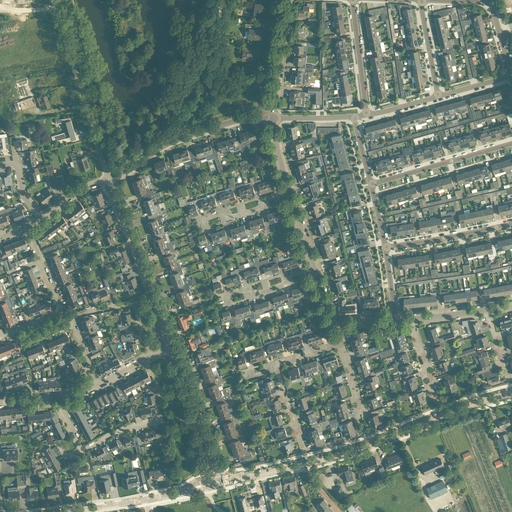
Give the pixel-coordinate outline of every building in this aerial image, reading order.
[(256,1),(251,1),(246,0),(245,7),(251,8),(251,6),(255,6),(254,15),(261,16),(262,7),(262,4),(256,3),(256,1)] [(307,10),(309,11),(309,9),(314,9),(314,8),(314,3),(307,3),(307,6),(304,6),(304,7),(303,7),(299,7),(299,17),(308,18),(308,13),(307,13),(307,10)] [(402,8),(399,8),(400,17),(401,16),(401,17),(412,14),(411,8),(410,9),(409,9),(408,5),(408,4),(401,4),(402,8)] [(341,6),(340,6),(340,5),(335,6),(335,7),(332,7),(332,8),(333,10),(325,11),(326,15),(334,14),(341,13),(340,6),(341,6)] [(435,12),(433,12),(434,18),(436,24),(447,21),(446,19),(443,20),(442,16),(440,17),(437,18),(435,12)] [(466,24),(471,23),(474,22),(485,20),(484,17),(482,18),(481,14),(477,15),(476,12),(469,14),(470,19),(465,21),(466,24)] [(376,15),(372,16),(369,16),(365,17),(366,24),(374,22),(374,19),(377,18),(376,15)] [(400,29),(402,28),(416,26),(416,24),(414,24),(413,20),(406,22),(406,25),(405,26),(405,25),(401,26),(399,26),(400,29)] [(485,20),(474,22),(476,28),(484,26),(483,23),(485,22),(485,20)] [(447,21),(436,24),(437,30),(445,28),(448,27),(447,21)] [(298,31),(298,33),(298,38),(302,38),(304,38),(305,37),(306,40),(313,42),(314,41),(314,40),(314,39),(313,40),(308,34),(309,29),(315,25),(316,26),(316,25),(316,24),(316,23),(315,23),(312,23),(306,22),(306,23),(304,25),(305,26),(304,26),(303,25),(301,28),(300,27),(304,24),(304,22),(299,22),(298,27),(299,27),(299,29),(298,29),(298,31)] [(376,29),(374,22),(366,24),(368,30),(376,29)] [(245,31),(245,37),(249,38),(262,40),(263,31),(255,30),(255,25),(245,24),(245,31)] [(337,34),(340,33),(345,33),(345,32),(344,26),(336,27),(337,34)] [(416,26),(402,28),(403,34),(416,32),(415,28),(417,28),(416,26)] [(484,26),(476,28),(477,32),(473,33),(474,35),(488,31),(487,29),(485,29),(484,26)] [(449,33),(450,33),(448,27),(445,28),(437,30),(439,36),(449,33)] [(378,28),(376,29),(368,30),(369,37),(377,35),(376,32),(378,31),(378,28)] [(474,37),(478,36),(479,40),(487,38),(486,35),(488,34),(488,31),(474,35),(474,37)] [(448,40),(447,37),(449,36),(449,33),(439,36),(440,42),(448,40)] [(370,43),(378,42),(377,35),(369,37),(370,40),(368,40),(369,44),(370,43)] [(407,50),(409,49),(415,48),(414,45),(418,44),(417,38),(405,40),(407,50)] [(451,39),(448,40),(440,42),(441,47),(441,48),(442,47),(443,51),(450,50),(453,49),(451,39)] [(335,41),(336,48),(344,47),(343,40),(335,41)] [(372,54),(382,52),(380,42),(378,42),(370,43),(371,47),(370,47),(370,50),(371,50),(372,54)] [(493,47),(490,47),(490,44),(485,45),(482,46),(482,44),(477,45),(478,51),(480,50),(480,52),(483,52),(493,49),(493,47)] [(298,53),(298,55),(306,55),(307,53),(303,53),(304,46),(295,45),(295,52),(298,53)] [(258,49),(253,49),(244,48),(243,60),(250,60),(255,61),(256,53),(258,54),(258,49)] [(418,51),(416,52),(415,48),(409,49),(411,59),(419,57),(420,57),(419,52),(418,52),(418,51)] [(452,53),(454,53),(453,49),(450,50),(443,51),(444,55),(441,56),(443,62),(453,59),(452,53)] [(482,58),(485,58),(492,56),(492,52),(494,52),(493,49),(483,52),(480,52),(482,58)] [(372,64),(380,63),(379,59),(381,59),(382,57),(381,56),(383,56),(382,52),(372,54),(373,57),(371,58),(372,61),(371,61),(371,62),(372,64)] [(306,55),(298,55),(298,57),(294,57),(294,64),(299,64),(303,65),(303,58),(306,58),(306,55)] [(493,59),(492,56),(485,58),(485,61),(483,62),(484,64),(496,61),(496,58),(493,59)] [(420,62),(421,62),(420,57),(419,57),(411,59),(407,59),(408,65),(412,65),(420,63),(420,62)] [(455,65),(456,65),(455,59),(453,59),(443,62),(444,67),(455,65)] [(346,60),(339,61),(339,65),(335,66),(334,67),(335,72),(346,71),(345,67),(348,67),(348,66),(347,64),(348,64),(348,60),(346,60)] [(496,61),(484,64),(484,67),(487,66),(488,70),(496,68),(495,64),(497,64),(496,61)] [(384,65),(381,65),(381,63),(380,63),(372,64),(374,71),(384,69),(385,69),(384,65)] [(445,74),(457,71),(455,65),(444,67),(445,74)] [(384,69),(374,71),(375,77),(383,76),(385,76),(384,69)] [(291,82),(291,83),(296,83),(302,84),(305,84),(305,72),(303,72),(298,71),(293,71),(295,71),(295,75),(293,75),(292,75),(291,79),(292,79),(292,82),(291,82)] [(347,74),(346,74),(346,71),(335,72),(335,73),(335,72),(330,73),(327,74),(328,78),(335,76),(336,83),(340,82),(348,81),(347,74)] [(459,77),(457,71),(445,74),(447,79),(449,79),(450,82),(455,81),(455,78),(459,77)] [(35,106),(27,76),(14,80),(20,101),(13,102),(16,111),(35,106)] [(375,77),(376,84),(384,83),(383,76),(375,77)] [(341,89),(349,87),(348,81),(340,82),(336,83),(337,90),(338,89),(341,89)] [(414,89),(417,88),(425,87),(423,81),(415,82),(412,83),(414,89)] [(376,84),(377,91),(385,89),(384,83),(376,84)] [(351,94),(350,94),(349,87),(341,89),(338,89),(338,93),(337,94),(337,96),(342,95),(351,94)] [(314,104),(322,104),(322,89),(308,88),(308,93),(314,93),(314,104)] [(500,90),(494,92),(496,99),(502,98),(500,93),(506,91),(506,88),(500,90)] [(377,98),(379,97),(387,96),(386,92),(389,92),(388,89),(385,89),(377,91),(378,94),(377,94),(377,98)] [(301,104),(301,99),(301,97),(300,97),(300,92),(295,91),(295,92),(291,92),(290,100),(291,100),(291,105),(296,105),(296,104),(301,104)] [(491,105),(490,101),(488,93),(482,95),(484,103),(485,106),(491,105)] [(40,109),(49,106),(45,94),(36,97),(40,109)] [(351,98),(352,97),(351,94),(342,95),(337,96),(335,97),(335,100),(336,105),(342,104),(342,106),(349,105),(349,101),(352,101),(352,100),(351,100),(351,98)] [(482,117),(482,115),(480,115),(480,113),(475,115),(473,106),(476,105),(477,109),(480,108),(479,104),(476,96),(470,98),(471,102),(469,103),(474,120),(482,117)] [(465,100),(459,101),(462,113),(468,112),(470,121),(474,120),(469,103),(466,103),(465,100)] [(460,114),(462,113),(459,101),(453,103),(455,111),(459,110),(460,114)] [(447,105),(449,112),(450,116),(456,114),(455,111),(453,103),(447,105)] [(433,111),(436,120),(439,120),(438,116),(444,114),(441,106),(435,108),(436,111),(433,111)] [(430,110),(424,111),(426,119),(427,122),(433,120),(433,121),(436,120),(433,111),(430,112),(430,110)] [(426,119),(424,111),(418,113),(420,121),(421,123),(427,122),(426,119)] [(418,113),(412,114),(415,125),(421,123),(420,121),(418,113)] [(406,116),(409,126),(410,127),(415,125),(412,114),(406,116)] [(404,129),(404,128),(409,126),(406,116),(401,118),(402,122),(399,123),(401,130),(404,129)] [(53,142),(70,137),(76,135),(78,134),(76,129),(73,130),(71,122),(71,121),(70,118),(65,118),(55,120),(56,124),(62,123),(65,132),(51,136),(53,142)] [(392,132),(397,131),(401,130),(399,123),(396,124),(395,119),(389,121),(392,132)] [(481,122),(481,119),(476,121),(473,122),(475,128),(478,127),(477,124),(482,123),(481,122)] [(385,130),(389,129),(390,133),(392,133),(392,132),(389,121),(383,123),(385,130)] [(386,134),(385,130),(383,123),(377,124),(379,132),(383,131),(384,135),(386,134)] [(507,136),(504,125),(499,126),(502,136),(505,135),(505,136),(507,136)] [(373,134),(371,126),(366,127),(366,131),(364,131),(363,131),(366,140),(370,138),(375,137),(373,134)] [(289,138),(297,137),(296,127),(287,129),(288,132),(289,132),(289,134),(288,134),(289,138)] [(335,128),(332,128),(332,134),(332,136),(333,142),(342,139),(341,134),(343,134),(343,133),(338,134),(335,135),(335,128)] [(494,128),(489,129),(492,138),(495,138),(495,139),(497,139),(494,128)] [(254,130),(247,132),(250,141),(254,140),(255,144),(258,143),(259,145),(260,145),(263,144),(260,133),(260,135),(256,136),(254,130)] [(479,132),(480,137),(482,141),(485,140),(485,142),(487,141),(484,131),(479,132)] [(251,145),(250,141),(247,132),(240,134),(242,141),(238,142),(238,140),(240,150),(241,152),(244,151),(243,148),(247,146),(251,145)] [(473,134),(468,135),(471,145),(474,144),(474,145),(476,145),(475,140),(473,134)] [(19,145),(19,147),(19,148),(19,149),(20,149),(21,149),(21,148),(21,147),(22,147),(22,149),(28,148),(27,143),(26,139),(22,139),(16,140),(15,136),(9,137),(10,145),(14,144),(14,146),(19,145)] [(5,142),(8,142),(8,137),(7,137),(0,137),(0,149),(1,149),(1,151),(7,150),(6,149),(6,145),(5,142)] [(319,147),(318,144),(317,137),(313,138),(303,140),(303,144),(313,142),(316,141),(317,147),(319,147)] [(464,148),(466,148),(463,137),(458,138),(461,147),(464,147),(464,148)] [(226,141),(228,149),(234,147),(235,151),(240,150),(238,140),(234,141),(233,138),(226,141)] [(333,142),(330,142),(331,148),(334,147),(344,145),(342,139),(333,142)] [(448,141),(449,146),(450,150),(454,150),(454,151),(456,150),(453,140),(448,141)] [(223,151),(228,149),(226,141),(218,143),(219,146),(216,147),(215,147),(216,149),(218,157),(220,156),(224,155),(223,151)] [(292,152),(300,150),(303,150),(302,143),(299,144),(299,143),(290,145),(292,152)] [(216,149),(212,150),(210,144),(208,145),(203,146),(206,157),(207,159),(211,157),(215,159),(220,173),(223,172),(220,161),(218,157),(216,149)] [(438,156),(440,155),(437,144),(432,146),(434,155),(438,154),(438,156)] [(202,158),(206,157),(203,146),(198,148),(196,148),(198,155),(194,156),(196,163),(200,161),(201,161),(201,160),(203,160),(202,158)] [(417,150),(414,151),(412,146),(407,147),(410,159),(413,158),(414,161),(418,160),(418,162),(420,161),(417,150)] [(403,154),(400,155),(404,166),(405,165),(405,164),(408,163),(407,160),(410,159),(407,147),(402,149),(403,154)] [(427,147),(422,149),(424,158),(428,157),(428,159),(430,158),(427,147)] [(193,152),(189,153),(188,149),(180,152),(183,161),(184,163),(188,162),(190,166),(192,165),(194,171),(198,170),(196,163),(194,156),(193,152)] [(27,166),(32,165),(38,164),(39,162),(38,160),(37,159),(35,160),(33,150),(27,151),(27,155),(25,155),(26,155),(27,158),(26,158),(27,166)] [(300,150),(292,152),(293,159),(301,157),(304,156),(304,153),(301,154),(300,150)] [(173,167),(178,166),(179,165),(179,162),(183,161),(180,152),(173,154),(173,155),(174,158),(171,160),(171,159),(170,159),(173,167)] [(404,166),(400,155),(400,152),(395,153),(395,156),(398,166),(401,165),(402,166),(404,166)] [(71,155),(74,165),(76,172),(81,171),(89,169),(89,168),(88,168),(86,161),(87,161),(85,157),(76,160),(75,154),(71,155)] [(385,159),(388,169),(391,168),(392,169),(394,169),(390,158),(385,159)] [(384,172),(380,160),(380,159),(375,160),(375,162),(376,164),(373,165),(375,171),(378,170),(378,171),(381,171),(382,172),(384,172)] [(158,162),(154,163),(157,172),(167,168),(170,177),(174,175),(169,160),(165,162),(164,160),(161,161),(160,160),(158,161),(158,162)] [(304,163),(303,160),(300,161),(296,163),(297,168),(295,168),(297,174),(306,171),(305,169),(306,168),(310,167),(308,162),(304,163)] [(340,168),(341,171),(347,170),(346,167),(351,165),(349,166),(348,160),(338,163),(340,168)] [(511,172),(511,169),(508,160),(504,161),(503,161),(505,170),(506,174),(511,172)] [(503,161),(497,163),(500,172),(505,170),(503,161)] [(500,172),(497,163),(492,164),(494,173),(500,172)] [(46,166),(50,181),(51,187),(58,185),(59,187),(65,185),(63,178),(63,177),(62,177),(62,175),(57,176),(56,173),(55,173),(52,164),(46,166)] [(489,167),(487,168),(486,166),(481,168),(484,177),(485,180),(488,179),(489,177),(492,176),(489,167)] [(30,182),(35,181),(37,181),(36,174),(39,174),(37,167),(31,168),(32,172),(29,172),(30,178),(29,178),(30,182)] [(337,176),(341,174),(344,174),(345,179),(354,177),(352,172),(354,171),(351,172),(350,169),(347,170),(341,171),(336,173),(337,176)] [(471,170),(474,179),(477,179),(477,180),(479,180),(476,169),(471,170)] [(306,171),(297,174),(299,179),(301,178),(302,183),(307,182),(309,181),(314,180),(317,179),(319,178),(319,176),(316,177),(313,178),(311,171),(308,172),(307,173),(306,171)] [(470,183),(469,181),(466,172),(461,173),(464,182),(465,184),(470,183)] [(144,185),(148,184),(145,176),(144,174),(136,177),(137,177),(138,177),(139,180),(133,182),(135,189),(144,185)] [(11,194),(15,193),(14,183),(13,183),(11,176),(10,175),(9,175),(8,175),(7,175),(7,176),(6,176),(6,177),(4,178),(4,177),(4,178),(1,178),(2,185),(5,185),(10,184),(11,188),(12,190),(10,190),(5,191),(5,192),(3,192),(4,196),(5,195),(11,194)] [(276,183),(274,176),(269,177),(267,178),(268,181),(265,182),(268,191),(274,189),(273,185),(273,184),(276,183)] [(305,186),(303,187),(305,193),(308,192),(310,198),(313,197),(314,200),(318,198),(317,196),(318,195),(317,191),(319,191),(318,188),(323,187),(321,181),(326,180),(325,176),(319,178),(317,179),(314,180),(310,181),(311,184),(305,186)] [(237,193),(235,186),(232,177),(229,179),(231,187),(229,188),(225,189),(226,193),(229,201),(236,199),(234,194),(237,193)] [(254,181),(253,177),(250,178),(251,182),(245,184),(246,187),(248,196),(255,194),(253,189),(256,188),(254,181)] [(254,181),(256,188),(259,187),(261,193),(268,191),(265,182),(262,183),(260,179),(254,181)] [(241,184),(235,186),(237,193),(240,192),(242,198),(248,196),(246,187),(243,188),(241,184)] [(145,189),(144,185),(135,189),(138,195),(144,193),(145,196),(144,197),(154,194),(157,193),(156,190),(153,191),(153,189),(150,190),(149,188),(145,189)] [(414,200),(413,197),(410,188),(405,190),(408,199),(409,201),(414,200)] [(36,195),(39,198),(43,204),(48,200),(48,199),(53,196),(50,192),(48,189),(45,191),(41,194),(39,192),(36,195)] [(216,192),(218,199),(221,198),(223,203),(229,201),(226,193),(223,194),(222,190),(216,192)] [(207,199),(210,208),(217,206),(215,200),(218,199),(216,192),(210,194),(211,198),(207,199)] [(88,208),(89,210),(90,210),(89,211),(91,214),(92,214),(93,214),(97,212),(99,211),(103,209),(102,206),(101,206),(101,205),(104,204),(102,198),(103,198),(101,193),(98,194),(98,193),(97,194),(92,196),(94,201),(95,204),(93,205),(88,208)] [(153,202),(156,201),(155,198),(154,194),(144,197),(146,197),(147,200),(144,201),(145,204),(146,204),(147,208),(154,205),(153,202)] [(197,199),(199,206),(202,205),(204,210),(210,208),(207,199),(204,200),(203,197),(197,199)] [(313,217),(318,215),(321,215),(321,214),(324,213),(323,209),(319,210),(317,203),(321,202),(320,198),(313,200),(314,205),(310,207),(313,217)] [(350,206),(350,209),(360,207),(360,204),(362,203),(361,203),(359,198),(350,200),(351,206),(350,206)] [(424,207),(432,205),(432,202),(426,203),(425,198),(422,199),(424,207)] [(196,207),(199,206),(197,199),(191,201),(188,202),(189,206),(186,207),(188,215),(191,214),(191,215),(198,213),(196,207)] [(91,214),(89,211),(88,209),(85,211),(84,210),(85,210),(79,202),(76,205),(77,206),(75,207),(82,216),(86,213),(89,216),(91,214)] [(154,205),(147,208),(148,211),(149,215),(151,214),(153,217),(151,218),(163,214),(161,210),(159,204),(154,205)] [(19,209),(16,210),(20,220),(25,218),(22,212),(27,210),(23,205),(18,207),(19,209)] [(15,222),(20,220),(16,210),(15,207),(12,208),(10,207),(6,209),(10,217),(13,216),(15,222)] [(77,220),(82,216),(75,207),(71,211),(77,220)] [(362,209),(361,210),(360,207),(350,209),(349,210),(350,212),(352,218),(362,215),(360,210),(362,210),(362,209)] [(7,218),(10,217),(6,209),(6,208),(0,209),(0,215),(4,226),(9,224),(7,218)] [(282,223),(283,222),(288,221),(286,215),(283,216),(281,210),(274,212),(277,220),(281,219),(282,223)] [(70,221),(73,223),(77,220),(71,211),(69,212),(68,211),(65,213),(68,217),(70,221)] [(104,225),(108,224),(112,222),(110,218),(108,213),(105,214),(104,211),(99,213),(97,213),(99,217),(101,217),(104,225)] [(457,222),(455,211),(447,213),(449,226),(452,225),(452,227),(454,226),(454,225),(455,225),(454,223),(457,222)] [(273,221),(277,220),(274,212),(268,214),(270,220),(267,221),(267,222),(271,232),(274,231),(275,229),(274,225),(273,221)] [(161,218),(164,217),(163,214),(151,218),(153,218),(154,221),(147,223),(148,224),(150,229),(158,226),(160,226),(162,225),(161,225),(163,224),(161,218)] [(67,223),(65,220),(62,216),(60,218),(59,217),(56,219),(62,227),(63,229),(63,228),(64,230),(69,226),(67,223)] [(267,234),(271,232),(267,222),(264,223),(262,217),(256,219),(259,228),(262,227),(263,230),(264,230),(265,232),(267,234)] [(326,225),(325,223),(323,218),(321,219),(316,220),(317,224),(313,225),(317,235),(320,234),(320,235),(321,234),(325,233),(325,232),(328,231),(326,225)] [(411,223),(408,224),(409,233),(415,232),(414,228),(417,228),(416,222),(416,219),(415,219),(415,218),(410,218),(411,223)] [(63,229),(62,227),(56,219),(52,223),(57,230),(59,228),(61,230),(63,229)] [(255,229),(259,228),(256,219),(249,221),(251,228),(248,229),(249,230),(250,234),(254,233),(256,232),(255,229)] [(354,228),(364,226),(363,220),(353,223),(354,227),(350,229),(350,230),(354,228)] [(52,223),(47,227),(52,233),(55,231),(56,234),(59,232),(52,223)] [(389,223),(386,224),(388,234),(392,233),(392,235),(398,234),(396,225),(393,226),(392,223),(389,223)] [(158,226),(150,229),(151,232),(152,235),(157,233),(158,233),(159,236),(165,234),(169,232),(169,230),(164,232),(162,225),(160,226),(158,226)] [(240,235),(241,239),(251,236),(250,234),(249,230),(246,231),(244,225),(237,227),(240,235)] [(42,230),(47,237),(52,233),(47,227),(42,230)] [(240,235),(237,227),(231,229),(233,235),(230,236),(231,241),(231,242),(232,243),(234,242),(234,241),(237,240),(236,237),(240,235)] [(115,229),(110,231),(104,233),(105,237),(102,238),(103,242),(104,246),(110,244),(114,242),(114,240),(112,234),(113,234),(112,230),(115,229)] [(225,242),(231,241),(230,236),(229,234),(226,235),(224,229),(218,231),(220,240),(224,239),(225,242)] [(47,237),(42,230),(39,232),(40,233),(38,235),(43,241),(45,240),(46,242),(48,241),(50,240),(47,237)] [(222,244),(220,240),(218,231),(211,234),(213,240),(210,241),(213,249),(213,251),(217,250),(218,248),(217,246),(222,244)] [(167,239),(166,236),(165,234),(159,236),(160,238),(154,241),(154,242),(155,242),(156,247),(168,243),(167,239)] [(210,239),(207,240),(205,234),(198,236),(198,237),(199,239),(196,240),(198,245),(201,244),(204,243),(205,247),(205,248),(207,247),(208,251),(213,249),(210,241),(210,239)] [(353,240),(356,248),(365,246),(364,243),(370,242),(370,241),(368,242),(367,236),(357,239),(353,240)] [(24,238),(19,240),(22,249),(27,247),(24,238)] [(321,244),(323,251),(335,247),(333,242),(332,243),(330,238),(324,239),(325,242),(321,244)] [(19,240),(14,242),(17,251),(22,249),(19,240)] [(17,251),(14,242),(9,244),(12,253),(17,251)] [(166,254),(169,252),(171,252),(174,250),(171,242),(170,242),(168,243),(156,247),(157,250),(158,253),(165,251),(166,254)] [(491,242),(486,243),(488,253),(489,257),(497,255),(495,244),(491,244),(491,242)] [(13,254),(12,253),(9,244),(4,246),(3,246),(5,250),(7,256),(13,254)] [(365,246),(356,248),(356,249),(356,252),(358,251),(359,256),(369,254),(368,249),(368,248),(366,249),(365,246)] [(334,251),(337,251),(335,247),(323,251),(325,257),(330,256),(331,259),(335,257),(336,257),(334,251)] [(116,259),(127,254),(125,249),(119,252),(117,248),(109,251),(110,255),(114,254),(114,255),(114,256),(114,257),(115,258),(115,259),(116,259)] [(165,259),(166,263),(175,260),(174,257),(177,256),(176,253),(178,252),(177,250),(174,250),(171,252),(169,252),(170,255),(164,257),(164,259),(165,259)] [(52,262),(61,258),(60,256),(58,257),(56,251),(48,254),(50,256),(48,257),(49,260),(50,259),(52,262)] [(289,257),(292,267),(299,265),(297,259),(300,258),(297,251),(293,253),(294,255),(289,257)] [(127,254),(116,259),(117,263),(119,262),(120,265),(130,261),(127,254)] [(289,257),(284,258),(283,255),(282,256),(278,257),(280,263),(280,264),(281,264),(283,263),(285,269),(292,267),(289,257)] [(278,257),(278,256),(275,256),(273,257),(274,260),(269,261),(273,272),(279,269),(277,263),(280,263),(278,257)] [(259,262),(258,260),(257,257),(253,258),(255,261),(254,262),(254,264),(250,266),(253,276),(260,274),(258,268),(260,267),(259,262)] [(344,262),(347,261),(346,257),(345,258),(340,259),(340,260),(337,261),(338,262),(335,262),(335,261),(332,262),(333,265),(334,266),(329,268),(332,277),(337,275),(337,276),(341,274),(340,272),(341,272),(339,265),(344,264),(344,262)] [(61,258),(52,262),(53,265),(51,266),(52,268),(61,264),(60,261),(62,260),(61,258)] [(268,259),(259,262),(260,267),(261,269),(264,268),(266,274),(273,272),(269,261),(268,259)] [(361,262),(362,267),(372,264),(371,259),(361,262)] [(176,264),(175,261),(175,260),(166,263),(168,266),(167,267),(168,270),(175,267),(176,270),(183,267),(183,266),(181,266),(179,262),(176,264)] [(65,269),(66,269),(64,263),(61,264),(52,268),(53,270),(55,270),(56,273),(65,269)] [(244,264),(239,265),(242,273),(244,272),(246,278),(253,276),(250,266),(245,267),(244,264)] [(242,275),(242,273),(239,265),(239,266),(239,268),(235,269),(234,270),(234,271),(231,272),(231,274),(235,284),(241,282),(239,276),(242,275)] [(73,266),(71,267),(69,268),(65,269),(56,273),(57,276),(55,276),(56,279),(65,275),(64,272),(72,269),(73,270),(75,269),(73,266)] [(182,270),(187,268),(186,267),(184,268),(183,267),(176,270),(177,273),(170,275),(171,277),(171,276),(173,281),(182,278),(181,275),(183,274),(182,270)] [(432,275),(426,276),(427,279),(435,277),(434,269),(431,270),(432,275)] [(373,270),(363,272),(365,278),(375,275),(373,270)] [(231,274),(227,275),(226,272),(223,273),(221,274),(223,281),(226,280),(228,286),(235,284),(231,274)] [(27,281),(35,278),(33,273),(27,275),(28,278),(26,279),(27,281)] [(124,281),(122,282),(122,283),(123,282),(125,290),(133,287),(133,288),(133,287),(136,286),(135,285),(137,284),(134,277),(132,278),(131,276),(130,274),(130,273),(123,276),(125,281),(124,281)] [(65,275),(56,279),(57,281),(59,280),(60,284),(62,283),(63,286),(72,282),(75,281),(73,277),(70,278),(69,274),(65,275)] [(224,282),(223,281),(221,274),(220,274),(221,274),(216,276),(217,278),(218,280),(213,281),(213,283),(214,287),(215,290),(216,291),(223,289),(221,283),(224,282)] [(194,279),(191,280),(190,275),(185,277),(182,278),(173,281),(174,284),(175,288),(181,285),(182,288),(190,285),(192,285),(195,283),(194,279)] [(336,282),(332,283),(332,284),(333,285),(335,293),(340,291),(343,290),(346,289),(346,288),(345,284),(344,284),(341,284),(340,281),(344,280),(347,279),(346,275),(342,276),(340,277),(335,279),(336,282)] [(375,275),(365,278),(363,278),(365,287),(367,286),(370,285),(378,283),(377,283),(376,281),(378,280),(376,280),(375,275)] [(72,282),(63,286),(64,289),(63,289),(62,289),(63,292),(73,288),(71,285),(73,284),(72,282)] [(31,292),(35,290),(39,288),(37,283),(31,285),(32,288),(30,289),(31,292)] [(112,293),(110,288),(109,285),(106,286),(97,289),(102,301),(105,300),(106,300),(106,299),(108,298),(108,299),(109,298),(108,294),(112,293)] [(179,299),(189,296),(191,295),(189,289),(191,288),(190,285),(182,288),(183,291),(177,293),(177,294),(178,294),(179,299)] [(308,299),(312,298),(310,291),(307,292),(305,286),(299,288),(302,298),(307,297),(308,299)] [(102,301),(97,289),(96,287),(91,289),(87,291),(86,289),(84,289),(85,291),(87,296),(89,300),(92,299),(94,302),(94,301),(97,300),(97,301),(100,299),(101,299),(102,301)] [(73,288),(63,292),(64,294),(65,294),(66,293),(67,296),(77,293),(76,291),(74,291),(73,288)] [(294,296),(291,297),(293,304),(295,303),(298,302),(303,301),(302,298),(299,288),(292,290),(294,296)] [(5,289),(0,291),(0,300),(8,298),(5,289)] [(67,300),(67,302),(77,299),(76,296),(77,295),(77,293),(67,296),(68,300),(67,300)] [(291,298),(289,299),(287,293),(280,295),(283,305),(288,304),(289,307),(291,306),(294,305),(291,297),(291,298)] [(275,304),(272,304),(275,313),(276,315),(277,319),(281,317),(279,310),(278,307),(283,305),(280,295),(273,298),(274,299),(275,304)] [(0,310),(11,306),(13,305),(14,305),(15,304),(12,296),(8,298),(0,300),(0,310)] [(189,306),(193,304),(200,302),(199,298),(193,301),(192,298),(191,299),(189,296),(179,299),(180,302),(181,305),(188,303),(189,306)] [(371,299),(372,310),(375,310),(374,309),(379,308),(378,296),(374,297),(375,299),(371,299)] [(410,306),(409,298),(409,296),(398,297),(399,304),(399,305),(404,304),(405,307),(410,306)] [(82,300),(81,297),(79,298),(77,299),(67,302),(68,305),(69,304),(70,304),(71,307),(79,304),(78,302),(82,300)] [(363,298),(364,305),(364,310),(369,309),(369,310),(372,310),(371,299),(367,299),(367,297),(363,298)] [(355,311),(355,306),(355,305),(346,306),(345,299),(339,299),(339,306),(341,306),(341,313),(355,311)] [(273,306),(270,307),(268,301),(261,303),(265,313),(270,312),(270,314),(272,314),(275,313),(272,304),(273,306)] [(37,304),(40,312),(45,311),(43,304),(40,305),(39,303),(37,304)] [(260,315),(265,313),(261,303),(255,305),(256,311),(254,312),(256,319),(261,317),(260,315)] [(242,307),(245,318),(250,316),(250,319),(251,319),(254,324),(257,323),(256,319),(254,312),(253,310),(251,311),(249,305),(242,307)] [(11,306),(0,310),(0,313),(1,312),(2,315),(13,311),(12,310),(12,309),(11,306)] [(27,308),(28,312),(30,316),(35,314),(33,308),(30,309),(29,307),(27,308)] [(237,316),(234,317),(238,328),(241,327),(241,325),(240,322),(241,322),(240,319),(245,318),(242,307),(235,310),(236,314),(237,316)] [(234,315),(231,316),(229,310),(222,312),(223,316),(220,317),(222,324),(229,322),(230,325),(231,324),(234,323),(236,328),(238,328),(234,317),(234,315)] [(13,311),(2,315),(4,319),(3,319),(2,319),(2,322),(14,317),(15,317),(13,311)] [(120,321),(122,327),(129,325),(130,325),(130,324),(128,325),(128,322),(131,321),(129,313),(128,314),(127,311),(114,313),(114,316),(118,316),(118,317),(120,317),(122,316),(123,320),(120,321)] [(177,318),(181,327),(182,330),(189,328),(186,321),(192,318),(190,313),(183,316),(182,316),(177,318)] [(83,327),(92,323),(91,321),(94,320),(92,316),(87,317),(88,319),(81,321),(83,327)] [(14,318),(14,317),(2,322),(3,324),(4,324),(4,323),(5,323),(6,326),(16,323),(18,323),(18,321),(17,321),(17,320),(17,319),(17,318),(15,318),(14,318)] [(506,320),(499,321),(501,328),(502,328),(503,331),(511,328),(511,322),(511,318),(506,319),(506,320)] [(475,319),(462,321),(463,326),(466,325),(469,335),(481,331),(480,330),(480,331),(480,329),(478,322),(476,322),(475,319)] [(95,326),(97,326),(95,322),(92,324),(92,323),(83,327),(85,332),(90,331),(91,333),(97,331),(96,329),(95,326)] [(130,328),(129,325),(122,327),(119,327),(119,330),(121,331),(123,330),(125,330),(126,334),(122,335),(121,336),(122,342),(131,340),(130,336),(133,336),(134,335),(133,328),(130,328)] [(324,334),(323,332),(322,327),(312,330),(314,335),(317,343),(321,341),(323,341),(322,338),(325,337),(324,334)] [(435,328),(427,330),(431,342),(439,339),(435,328)] [(314,335),(312,330),(306,332),(303,333),(302,333),(304,339),(305,340),(308,339),(310,345),(311,345),(311,344),(317,343),(314,335)] [(101,336),(99,336),(97,331),(91,333),(92,336),(88,338),(90,344),(98,340),(102,339),(101,336)] [(292,349),(297,347),(294,339),(291,340),(290,337),(287,338),(285,332),(282,333),(282,334),(283,337),(285,343),(285,345),(288,344),(290,350),(292,349)] [(365,339),(364,336),(362,332),(353,335),(355,339),(354,339),(351,340),(353,347),(362,344),(365,343),(364,340),(365,339)] [(199,335),(198,333),(190,336),(191,338),(186,340),(190,350),(195,348),(195,347),(198,347),(197,344),(201,342),(200,340),(202,340),(202,339),(200,335),(200,334),(199,335)] [(302,339),(304,339),(302,333),(297,334),(298,338),(294,339),(297,347),(302,346),(304,346),(302,339)] [(397,347),(383,351),(384,356),(387,356),(393,354),(395,353),(397,352),(402,351),(407,349),(406,345),(405,341),(404,341),(402,335),(403,335),(403,334),(398,335),(392,337),(392,338),(393,337),(395,342),(396,344),(397,347)] [(62,337),(65,344),(67,343),(68,345),(71,344),(67,335),(62,337)] [(476,348),(484,345),(489,343),(486,336),(477,339),(478,342),(475,344),(476,348)] [(285,343),(284,339),(283,337),(281,338),(278,339),(279,342),(275,343),(278,352),(282,351),(284,350),(282,344),(285,343)] [(58,349),(61,348),(57,339),(52,341),(55,348),(56,350),(58,349)] [(102,348),(103,348),(101,343),(100,344),(98,340),(90,344),(92,349),(97,347),(98,350),(97,351),(102,348)] [(134,342),(132,343),(131,340),(122,342),(122,343),(125,343),(126,347),(129,346),(130,350),(125,353),(125,354),(121,356),(123,360),(131,356),(131,355),(136,352),(136,350),(137,350),(136,342),(134,342)] [(275,343),(271,344),(270,341),(264,343),(265,345),(266,349),(269,348),(271,354),(273,354),(272,354),(278,352),(275,343)] [(441,346),(444,345),(443,341),(439,343),(437,343),(437,344),(438,346),(433,348),(434,348),(435,349),(430,350),(433,359),(438,357),(440,356),(440,354),(443,353),(441,347),(441,346)] [(8,343),(12,353),(14,352),(15,354),(21,352),(17,342),(14,343),(14,342),(11,343),(10,342),(8,343)] [(3,346),(6,355),(12,353),(8,343),(5,344),(6,345),(3,346)] [(362,344),(353,347),(355,353),(360,352),(362,351),(363,355),(365,355),(370,353),(377,351),(378,350),(377,346),(368,349),(367,346),(363,348),(362,344)] [(45,354),(44,350),(42,345),(37,347),(39,354),(42,353),(43,355),(45,354)] [(267,351),(266,349),(265,345),(259,346),(258,347),(259,350),(256,351),(259,360),(264,358),(266,358),(264,352),(267,351)] [(259,360),(256,351),(255,348),(246,351),(248,357),(250,356),(252,362),(254,361),(259,360)] [(474,348),(465,351),(460,352),(461,356),(466,355),(475,352),(474,348)] [(33,359),(35,358),(32,349),(26,351),(29,358),(31,358),(31,357),(32,359),(33,359)] [(476,363),(481,362),(489,359),(488,356),(487,351),(484,352),(483,350),(471,354),(472,356),(474,356),(476,363)] [(202,364),(206,362),(214,359),(213,357),(209,358),(208,355),(206,355),(204,351),(194,355),(197,362),(202,360),(203,363),(202,363),(202,364)] [(248,358),(248,357),(246,351),(243,352),(243,353),(240,354),(241,356),(237,357),(240,367),(241,367),(245,366),(247,365),(245,359),(248,358)] [(396,363),(393,364),(394,367),(405,363),(404,361),(406,360),(409,359),(407,353),(402,354),(398,355),(399,359),(395,360),(396,363)] [(336,354),(329,356),(332,364),(334,364),(335,367),(339,366),(337,357),(336,357),(335,355),(336,354)] [(112,360),(116,367),(121,365),(119,360),(117,357),(114,358),(112,355),(110,356),(112,360)] [(321,365),(323,372),(326,380),(330,378),(328,371),(330,370),(330,369),(329,365),(332,364),(329,356),(322,358),(323,359),(324,361),(323,361),(324,364),(321,365)] [(451,359),(452,358),(451,356),(447,357),(445,358),(443,358),(443,359),(444,362),(438,363),(438,364),(439,363),(440,366),(439,366),(441,371),(446,370),(451,368),(452,368),(451,363),(449,363),(448,360),(451,360),(451,359)] [(68,358),(63,360),(59,361),(61,366),(67,364),(68,368),(77,364),(75,358),(69,361),(68,358)] [(367,361),(366,359),(366,358),(360,359),(356,361),(357,365),(358,368),(366,366),(365,362),(367,361)] [(111,370),(107,362),(106,359),(104,360),(104,361),(105,363),(102,365),(106,373),(111,370)] [(202,370),(204,374),(213,371),(211,368),(216,367),(215,364),(217,363),(215,359),(215,360),(214,359),(206,362),(208,366),(202,368),(202,370)] [(481,373),(482,373),(490,370),(489,368),(492,366),(490,362),(489,359),(481,362),(482,364),(481,365),(483,369),(477,371),(477,374),(481,373)] [(107,362),(111,370),(116,367),(112,360),(107,362)] [(100,366),(97,367),(100,373),(101,376),(106,373),(102,365),(100,361),(99,362),(100,366)] [(316,361),(310,362),(313,373),(318,371),(318,374),(323,372),(321,365),(318,366),(318,367),(316,361)] [(310,374),(313,373),(310,362),(304,364),(306,370),(305,370),(302,371),(303,375),(304,377),(304,378),(310,376),(309,374),(310,374)] [(410,364),(405,365),(405,363),(394,367),(394,368),(396,369),(398,368),(399,371),(403,370),(404,373),(408,372),(412,371),(410,364)] [(79,370),(80,370),(77,364),(68,368),(66,369),(67,373),(65,373),(66,375),(68,380),(68,381),(75,378),(75,377),(73,373),(73,372),(79,370)] [(366,366),(358,368),(360,372),(359,372),(360,376),(370,373),(371,373),(370,372),(370,369),(367,370),(366,366)] [(303,385),(306,385),(306,384),(304,377),(303,375),(300,376),(297,367),(294,368),(295,370),(289,371),(291,380),(297,378),(298,382),(301,381),(303,385)] [(28,380),(28,379),(31,378),(28,370),(27,370),(26,368),(18,371),(19,373),(23,384),(26,383),(25,381),(28,380)] [(19,373),(18,371),(18,370),(13,372),(18,384),(20,383),(21,385),(23,384),(19,373)] [(219,376),(218,374),(217,370),(213,371),(204,374),(206,380),(206,381),(212,379),(213,382),(222,379),(221,376),(219,376)] [(498,372),(492,373),(491,370),(490,371),(490,370),(482,373),(482,375),(484,379),(487,378),(488,382),(500,379),(498,372)] [(143,371),(140,372),(146,382),(151,379),(146,371),(144,373),(143,371)] [(13,388),(8,374),(7,372),(2,374),(3,375),(2,377),(6,385),(7,388),(10,387),(10,388),(10,389),(13,388)] [(8,374),(13,388),(15,387),(15,385),(18,384),(13,372),(8,374)] [(139,375),(136,377),(140,385),(145,383),(146,382),(140,372),(140,373),(138,374),(139,375)] [(454,381),(456,381),(454,373),(444,377),(445,380),(444,381),(445,383),(447,391),(451,390),(451,392),(457,390),(456,387),(454,381)] [(378,382),(377,379),(376,375),(371,377),(369,377),(370,378),(371,381),(365,383),(367,390),(372,389),(376,388),(374,384),(377,383),(378,382)] [(415,376),(410,378),(409,375),(404,376),(402,377),(404,383),(405,386),(403,387),(404,390),(406,390),(408,390),(413,388),(417,387),(416,381),(415,377),(415,376)] [(59,376),(53,377),(54,381),(55,390),(62,389),(61,385),(60,385),(59,380),(60,380),(59,376)] [(133,377),(130,378),(135,388),(139,385),(140,385),(136,377),(135,377),(134,378),(133,377)] [(134,388),(135,388),(130,378),(129,379),(128,379),(129,381),(126,382),(130,390),(134,388)] [(265,390),(274,387),(273,383),(274,383),(273,380),(267,381),(267,378),(266,378),(258,381),(260,387),(264,386),(265,390)] [(209,389),(211,393),(222,389),(221,386),(222,386),(220,380),(222,379),(213,382),(214,385),(208,387),(209,389)] [(398,383),(397,379),(389,382),(391,389),(394,388),(393,385),(398,383)] [(44,391),(43,382),(38,382),(38,380),(34,381),(35,388),(38,387),(39,391),(44,391)] [(124,383),(123,383),(123,382),(120,383),(123,389),(120,390),(125,398),(128,397),(125,393),(128,391),(130,390),(126,382),(124,383)] [(338,397),(342,396),(346,394),(344,387),(343,385),(344,385),(343,385),(335,387),(338,397)] [(274,387),(265,390),(266,393),(262,394),(264,400),(271,398),(270,395),(277,393),(276,391),(274,387)] [(230,394),(228,394),(226,388),(223,389),(222,389),(220,390),(211,393),(213,398),(212,398),(213,400),(219,398),(220,401),(231,397),(230,394)] [(120,390),(118,391),(116,389),(113,390),(113,389),(110,390),(111,391),(115,400),(116,401),(118,400),(117,399),(118,398),(121,397),(121,398),(122,400),(125,398),(120,390)] [(145,393),(143,394),(144,397),(146,396),(148,404),(151,403),(154,403),(156,402),(156,401),(157,400),(156,398),(155,397),(154,394),(152,395),(152,393),(151,390),(146,393),(145,393)] [(300,410),(305,408),(308,407),(306,400),(309,398),(309,397),(312,396),(313,397),(314,396),(314,395),(315,394),(315,393),(315,392),(315,390),(301,394),(302,397),(297,399),(300,410)] [(108,392),(105,393),(110,402),(111,404),(113,402),(113,401),(115,400),(111,391),(108,393),(108,392)] [(424,392),(423,392),(423,391),(412,395),(414,401),(413,402),(413,403),(414,404),(414,405),(415,405),(415,406),(423,403),(423,404),(424,404),(425,404),(425,403),(427,402),(426,402),(424,396),(424,395),(424,394),(425,394),(425,393),(424,393),(424,392)] [(109,403),(110,402),(105,393),(103,394),(102,393),(101,393),(100,394),(100,395),(105,404),(106,403),(108,402),(109,403)] [(105,404),(100,395),(98,397),(97,396),(95,397),(95,398),(100,406),(100,408),(102,406),(102,405),(105,404)] [(231,397),(220,401),(222,400),(223,403),(217,405),(218,407),(220,411),(228,408),(227,405),(231,404),(230,401),(232,400),(231,397)] [(276,400),(275,398),(275,397),(272,398),(264,400),(261,401),(261,402),(262,402),(262,403),(263,403),(264,404),(265,404),(266,404),(267,403),(268,406),(271,406),(272,410),(274,409),(278,408),(278,407),(281,406),(279,399),(276,400)] [(371,408),(375,406),(382,404),(381,400),(377,401),(376,397),(368,400),(371,408)] [(97,408),(100,406),(95,398),(92,400),(92,398),(90,399),(92,404),(95,410),(97,409),(97,408)] [(338,411),(348,408),(345,401),(339,403),(338,401),(337,401),(334,402),(332,403),(334,409),(337,408),(338,411)] [(80,409),(82,408),(81,406),(72,411),(73,412),(75,415),(81,412),(80,409)] [(131,406),(119,413),(124,421),(129,420),(128,418),(130,417),(130,418),(133,416),(131,406)] [(21,407),(15,408),(16,420),(17,419),(17,420),(22,420),(22,421),(26,421),(26,418),(25,416),(25,411),(21,412),(21,407)] [(139,410),(140,413),(141,417),(149,416),(155,415),(155,414),(156,414),(155,408),(150,409),(150,407),(139,410)] [(228,416),(229,419),(235,416),(237,416),(236,413),(234,413),(233,411),(229,412),(228,408),(220,411),(221,416),(221,417),(222,418),(228,416)] [(338,411),(335,412),(336,415),(338,422),(339,421),(342,421),(344,420),(344,417),(345,416),(350,415),(348,408),(338,411)] [(382,422),(380,418),(379,414),(383,412),(382,408),(371,412),(372,412),(374,417),(368,419),(371,427),(377,426),(376,424),(382,422)] [(314,412),(312,412),(311,409),(308,410),(303,412),(304,417),(305,416),(307,423),(312,422),(316,420),(314,412)] [(44,419),(50,419),(53,413),(51,412),(44,412),(44,420),(44,419)] [(83,414),(81,412),(75,415),(77,419),(76,419),(77,420),(86,416),(85,413),(83,414)] [(51,424),(59,420),(55,414),(53,413),(50,419),(52,423),(51,424)] [(275,413),(265,416),(266,419),(269,418),(271,423),(275,422),(276,425),(283,423),(280,414),(273,416),(272,414),(275,413)] [(80,425),(87,421),(85,419),(87,418),(86,416),(77,420),(77,421),(77,420),(78,422),(80,425)] [(239,426),(241,425),(237,416),(235,416),(229,419),(230,422),(224,424),(224,426),(225,426),(226,430),(235,427),(239,426)] [(510,424),(510,423),(508,418),(498,422),(501,429),(507,426),(507,425),(510,424)] [(52,430),(60,426),(57,421),(59,420),(51,424),(53,427),(50,428),(52,430)] [(82,430),(91,425),(90,423),(88,424),(87,421),(80,425),(82,428),(81,428),(82,430)] [(344,430),(354,427),(352,421),(342,424),(344,430)] [(321,424),(320,422),(317,423),(312,425),(311,425),(313,425),(314,429),(308,431),(310,438),(319,436),(318,432),(321,431),(320,426),(321,425),(321,424)] [(85,434),(92,431),(90,428),(92,427),(91,425),(82,430),(83,431),(85,434)] [(234,435),(235,438),(244,435),(243,432),(241,432),(239,426),(235,427),(226,430),(228,435),(228,436),(228,437),(234,435)] [(272,429),(270,430),(273,440),(274,440),(275,439),(278,439),(282,437),(287,436),(285,428),(284,429),(279,430),(278,427),(274,429),(272,429)] [(346,437),(356,434),(354,427),(344,430),(341,431),(342,436),(346,435),(346,437)] [(58,436),(56,437),(57,440),(65,435),(62,430),(57,434),(58,436)] [(154,430),(148,431),(150,443),(154,442),(156,444),(163,442),(162,440),(160,432),(157,432),(157,433),(155,433),(154,430)] [(96,435),(95,432),(93,433),(92,431),(85,434),(87,438),(86,438),(87,439),(87,440),(96,435)] [(141,436),(137,437),(138,445),(139,445),(139,447),(141,447),(144,447),(145,447),(146,446),(147,444),(150,443),(148,431),(142,433),(143,436),(141,437),(141,436)] [(508,445),(510,444),(506,433),(499,436),(502,442),(503,447),(508,445)] [(138,445),(137,437),(133,438),(134,438),(133,438),(132,437),(132,438),(131,439),(130,435),(124,437),(124,439),(122,439),(123,444),(125,443),(126,446),(132,444),(132,446),(135,446),(138,445)] [(244,441),(243,438),(245,438),(244,435),(235,438),(237,441),(231,443),(231,444),(233,449),(244,445),(242,442),(244,441)] [(331,445),(330,441),(326,443),(324,438),(320,439),(319,436),(310,438),(312,445),(319,443),(320,448),(319,448),(319,449),(331,445)] [(280,446),(282,445),(284,454),(292,451),(291,449),(294,448),(293,444),(292,444),(290,439),(291,439),(279,443),(280,446)] [(108,444),(111,448),(112,451),(115,449),(118,453),(125,450),(121,443),(118,445),(116,440),(108,444)] [(17,447),(6,448),(6,445),(1,445),(2,449),(2,455),(4,455),(4,460),(9,459),(9,460),(13,459),(18,459),(17,454),(19,453),(19,448),(17,448),(17,447)] [(247,448),(245,449),(244,445),(233,449),(235,454),(235,456),(241,454),(242,456),(239,457),(241,461),(242,461),(250,458),(249,454),(251,453),(250,450),(248,451),(247,448)] [(41,450),(44,456),(54,450),(52,448),(51,449),(49,446),(41,450)] [(111,457),(110,455),(108,450),(104,452),(102,447),(95,451),(96,454),(93,455),(96,459),(98,458),(102,456),(104,461),(111,457)] [(44,463),(44,462),(55,456),(53,454),(55,453),(54,450),(44,456),(41,457),(44,463)] [(469,451),(462,454),(465,460),(472,456),(469,451)] [(389,462),(385,463),(388,469),(399,465),(399,464),(403,462),(402,460),(400,455),(393,458),(392,456),(387,458),(388,460),(388,461),(389,462)] [(55,456),(44,462),(47,467),(49,466),(59,461),(58,459),(56,459),(55,456)] [(370,460),(361,463),(364,472),(375,467),(379,478),(386,475),(383,467),(379,468),(378,466),(375,457),(369,459),(370,460)] [(444,466),(443,463),(441,458),(422,467),(426,475),(444,466)] [(52,472),(56,470),(61,467),(59,464),(61,463),(59,461),(49,466),(52,472)] [(348,466),(336,469),(338,475),(343,473),(345,473),(347,482),(353,480),(351,471),(350,471),(348,466)] [(162,476),(163,475),(161,468),(148,471),(149,474),(150,479),(150,478),(154,477),(154,479),(155,478),(154,477),(156,477),(157,481),(162,479),(162,476)] [(135,471),(136,475),(121,478),(123,488),(132,486),(132,485),(138,484),(138,482),(140,481),(140,482),(145,481),(142,470),(135,471)] [(115,472),(111,473),(110,473),(107,474),(108,478),(98,480),(101,491),(111,489),(110,487),(110,486),(113,486),(113,485),(117,485),(118,485),(115,472)] [(93,476),(78,478),(79,484),(83,484),(84,492),(91,491),(90,488),(95,487),(94,480),(93,480),(93,476)] [(296,483),(297,483),(295,476),(283,479),(283,482),(282,482),(283,488),(288,487),(289,491),(294,490),(294,491),(298,490),(298,489),(296,483)] [(76,488),(75,483),(74,479),(71,480),(63,481),(64,484),(65,484),(66,488),(65,488),(65,489),(66,494),(70,494),(70,495),(73,495),(72,488),(76,488)] [(282,487),(281,485),(280,480),(269,483),(272,493),(270,494),(271,498),(274,497),(275,499),(280,498),(279,496),(280,496),(279,490),(282,490),(281,487),(282,487)] [(443,481),(426,488),(431,499),(448,491),(443,481)] [(334,488),(338,499),(344,497),(341,486),(334,488)] [(12,492),(8,492),(9,500),(19,498),(19,493),(18,488),(18,487),(12,488),(12,492)] [(33,491),(33,488),(33,487),(26,488),(26,492),(26,494),(27,499),(37,498),(37,493),(37,491),(36,491),(33,491)] [(58,495),(58,490),(57,487),(46,489),(47,493),(48,498),(52,497),(52,496),(58,495)] [(261,496),(255,498),(256,504),(259,503),(260,507),(264,506),(261,496)] [(249,511),(246,497),(238,499),(240,511),(249,511)] [(321,511),(328,511),(332,509),(324,499),(316,505),(321,511)] [(363,511),(364,511),(356,503),(354,506),(352,504),(347,509),(349,511),(363,511)]
